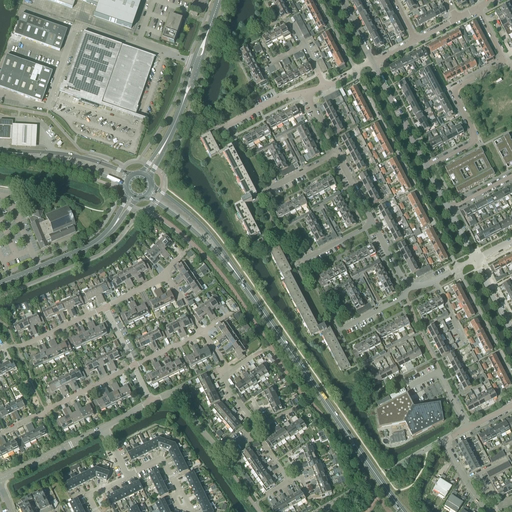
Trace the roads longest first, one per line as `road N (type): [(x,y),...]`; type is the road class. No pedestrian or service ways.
road 1 (secondary): [(403,511),(235,271)]
road 2 (residential): [(425,166),(475,140),(453,86),(503,59),(477,8)]
road 3 (residential): [(355,71),(458,268)]
road 4 (unclassified): [(47,107),(78,25),(196,63)]
road 5 (residential): [(0,434),(133,365)]
road 6 (residential): [(151,403),(180,394),(221,449),(259,428)]
road 7 (tertiary): [(0,284),(88,247),(112,227)]
road 8 (secondary): [(235,271),(202,226),(151,185)]
